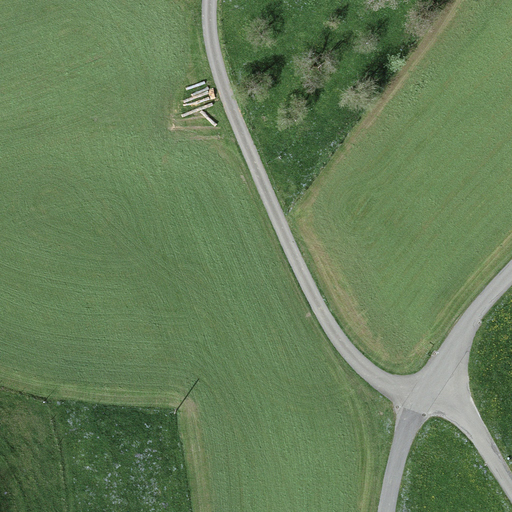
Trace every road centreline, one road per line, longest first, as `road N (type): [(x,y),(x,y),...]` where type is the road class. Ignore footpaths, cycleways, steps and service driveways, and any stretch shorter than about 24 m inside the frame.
road 1 (unclassified): [(434,376),(404,425),(387,511)]
road 2 (residential): [(511,489),(434,376)]
road 3 (residential): [(434,376),(511,271)]
